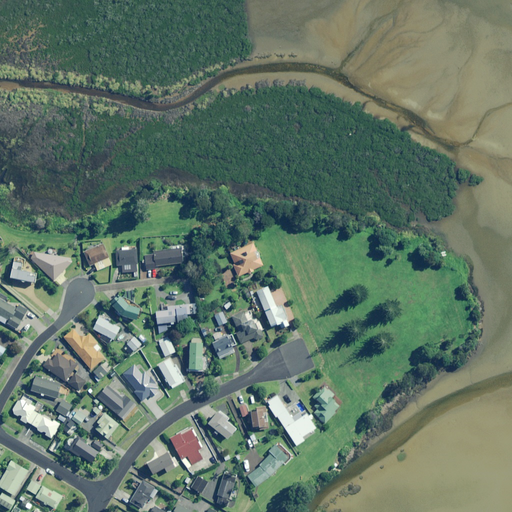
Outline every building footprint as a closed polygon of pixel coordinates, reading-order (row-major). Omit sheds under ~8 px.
[(254,272),(254,270),(264,266),(254,243),(229,253),(238,276),(248,272),(249,274),(254,272)] [(95,264),(97,271),(112,265),(104,244),(85,251),(90,266),(95,264)] [(185,251),(181,251),(180,246),(171,247),(172,249),(155,251),(155,254),(145,255),(146,270),(158,269),(158,266),(185,263),(184,257),(186,257),(185,251)] [(137,249),(129,250),(129,247),(122,247),(122,250),(117,250),(117,265),(122,265),(122,272),(134,272),(134,277),(138,277),(137,249)] [(34,264),(35,263),(42,269),(40,270),(49,279),(50,278),(53,281),(73,261),(70,258),(53,256),(51,249),(41,254),(33,252),(29,256),(31,259),(30,260),(34,264)] [(25,281),(35,283),(36,277),(31,275),(31,272),(21,270),(23,264),(15,262),(11,278),(22,280),(21,281),(25,282),(25,281)] [(281,305),(277,307),(268,286),(256,291),(272,327),(280,323),(282,328),(289,325),(281,305)] [(254,294),(252,289),(245,292),(247,297),(254,294)] [(5,302),(8,297),(0,292),(0,314),(1,315),(0,317),(0,320),(5,323),(5,322),(16,329),(27,310),(18,305),(16,308),(5,302)] [(121,314),(136,320),(141,310),(128,304),(118,295),(111,303),(121,314)] [(163,311),(154,312),(155,324),(158,324),(159,332),(169,331),(168,327),(173,326),(173,323),(188,321),(188,314),(194,313),(193,304),(163,307),(163,311)] [(232,317),(238,332),(234,333),(239,344),(254,337),(257,340),(260,339),(262,338),(263,335),(263,333),(261,330),(255,317),(248,321),(244,311),(232,317)] [(219,326),(227,322),(222,312),(214,316),(219,326)] [(99,317),(93,329),(102,334),(99,339),(109,344),(112,339),(114,340),(120,328),(99,317)] [(89,334),(83,339),(74,329),(64,339),(91,370),(104,358),(98,351),(102,348),(89,334)] [(235,352),(227,335),(212,342),(220,359),(235,352)] [(131,354),(141,344),(134,337),(124,347),(131,354)] [(165,356),(175,352),(168,337),(158,341),(165,356)] [(189,370),(203,369),(202,338),(193,339),(193,343),(189,343),(189,370)] [(48,358),(43,366),(80,390),(86,381),(72,372),(77,364),(70,359),(69,361),(57,353),(52,361),(48,358)] [(177,366),(175,368),(169,359),(158,365),(172,389),(186,381),(177,366)] [(98,381),(112,368),(105,361),(91,374),(98,381)] [(34,376),(30,389),(59,399),(61,394),(59,393),(61,385),(34,376)] [(313,390),(320,385),(317,381),(311,386),(313,390)] [(125,395),(123,398),(108,385),(97,397),(123,421),(137,405),(125,395)] [(331,398),(334,395),(325,386),(313,397),(318,403),(315,406),(318,409),(314,413),(325,423),(336,413),(334,411),(339,406),(331,398)] [(299,413),(292,418),(277,396),(267,402),(297,446),(305,440),(303,437),(316,428),(307,414),(302,417),(299,413)] [(33,411),(34,409),(19,400),(12,412),(35,426),(41,416),(33,411)] [(67,415),(72,405),(61,400),(56,410),(67,415)] [(40,411),(43,404),(38,401),(34,408),(40,411)] [(242,417),(249,415),(245,405),(238,407),(242,417)] [(257,407),(257,409),(250,410),(251,417),(248,417),(249,424),(251,423),(252,428),(264,426),(265,429),(269,429),(266,405),(257,407)] [(93,410),(98,415),(102,410),(97,406),(93,410)] [(80,425),(86,416),(79,410),(72,419),(80,425)] [(227,421),(229,418),(218,410),(208,423),(228,439),(236,429),(227,421)] [(108,439),(119,425),(105,413),(93,427),(108,439)] [(52,437),(59,425),(44,416),(37,428),(52,437)] [(67,433),(75,424),(68,418),(63,423),(66,426),(63,429),(67,433)] [(203,448),(200,441),(198,442),(195,437),(198,436),(194,427),(171,438),(180,459),(188,456),(192,465),(203,460),(199,450),(203,448)] [(254,445),(258,443),(253,434),(250,436),(254,445)] [(85,442),(86,441),(79,437),(69,451),(78,457),(80,455),(92,463),(104,445),(96,440),(91,447),(85,442)] [(286,465),(291,459),(291,455),(279,442),(268,452),(271,455),(247,478),(256,487),(271,476),(284,463),(286,465)] [(174,458),(172,459),(168,452),(147,464),(154,474),(158,472),(160,476),(178,465),(174,458)] [(0,486),(14,495),(29,471),(12,461),(0,480),(0,486)] [(228,506),(237,477),(225,473),(217,496),(219,496),(217,503),(228,506)] [(202,493),(209,482),(199,476),(192,487),(202,493)] [(36,494),(41,486),(32,481),(27,489),(36,494)] [(153,499),(158,491),(143,481),(131,501),(143,509),(150,497),(153,499)] [(53,491),(52,492),(43,486),(36,498),(56,509),(63,497),(53,491)] [(10,509),(15,501),(2,493),(0,496),(0,505),(1,504),(10,509)]
